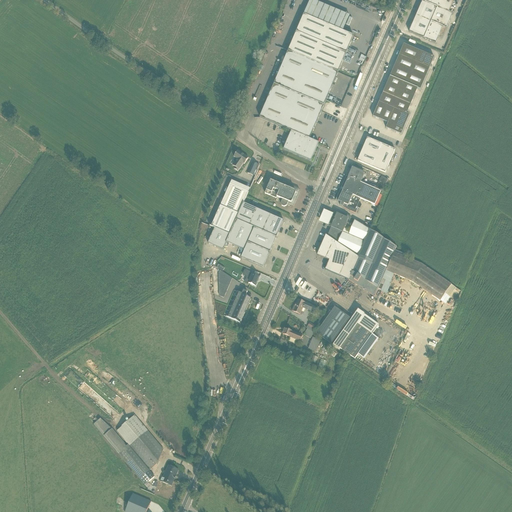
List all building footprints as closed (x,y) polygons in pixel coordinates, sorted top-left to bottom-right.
[(313,0),(312,0),(290,52),(340,74),(355,36),(344,33),(351,16),(313,0)] [(453,15),(459,0),(424,0),(424,1),(453,15)] [(453,15),(424,1),(410,32),(439,46),(453,15)] [(404,45),(390,77),(417,89),(420,90),(434,58),(404,45)] [(262,118),(311,139),(340,74),(290,52),(262,118)] [(409,116),(406,115),(417,89),(390,77),(373,117),(388,124),(386,129),(401,135),(409,116)] [(284,151),(312,162),(320,144),(292,133),(284,151)] [(385,173),(396,149),(369,137),(359,161),(385,173)] [(245,164),(250,158),(238,150),(234,156),(238,158),(233,165),(240,170),(244,163),(245,164)] [(350,177),(361,182),(365,172),(354,167),(350,177)] [(350,177),(344,190),(354,195),(376,205),(382,191),(361,182),(350,177)] [(293,206),(300,190),(272,178),(265,194),(293,206)] [(242,257),(265,267),(285,220),(245,203),(251,188),(232,180),(218,212),(236,220),(231,234),(216,227),(209,243),(225,250),(228,242),(245,249),(242,257)] [(339,200),(350,205),(354,195),(344,190),(339,200)] [(338,213),(332,227),(344,232),(349,217),(350,216),(351,214),(346,212),(345,216),(338,213)] [(397,247),(350,216),(349,217),(344,232),(339,242),(331,259),(328,268),(343,273),(348,259),(356,264),(350,278),(377,298),(390,273),(416,283),(446,304),(456,287),(425,265),(394,252),(397,247)] [(328,236),(339,242),(344,232),(332,227),(328,236)] [(324,234),(317,254),(331,259),(339,242),(328,236),(324,234)] [(224,270),(225,297),(234,297),(233,282),(228,282),(227,278),(229,278),(229,266),(223,266),(223,270),(224,270)] [(259,276),(246,271),(245,275),(250,278),(248,282),(255,285),(259,276)] [(310,289),(313,291),(312,293),(317,296),(322,288),(313,284),(310,289)] [(243,291),(239,289),(237,292),(226,317),(239,323),(240,322),(241,322),(242,319),(242,318),(242,317),(243,317),(245,313),(244,313),(251,296),(247,293),(247,292),(243,291)] [(316,307),(298,298),(292,309),(301,314),(305,307),(314,311),(316,307)] [(333,307),(317,330),(355,359),(365,344),(371,333),(333,307)] [(282,335),(301,342),(304,335),(285,328),(282,335)] [(447,339),(448,336),(443,334),(443,332),(442,331),(440,336),(447,339)] [(314,348),(322,351),(326,340),(318,337),(314,348)] [(105,391),(110,385),(107,381),(101,387),(105,391)] [(161,482),(172,487),(179,470),(168,465),(161,482)] [(147,511),(151,502),(133,494),(125,511),(147,511)]
